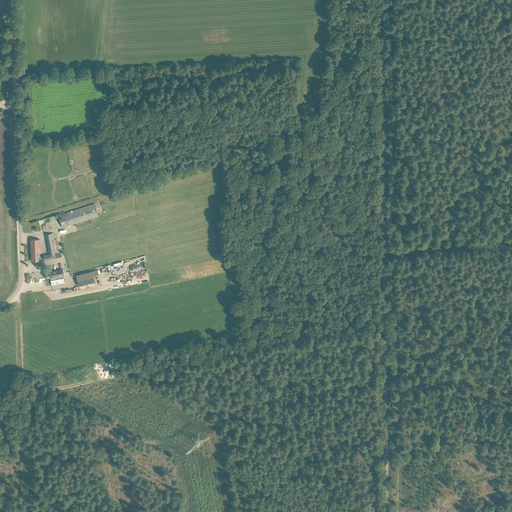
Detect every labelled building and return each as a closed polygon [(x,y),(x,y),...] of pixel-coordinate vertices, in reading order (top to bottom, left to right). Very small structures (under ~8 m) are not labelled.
[(62,227),(77,223),(78,224),(84,222),(83,221),(99,216),(95,203),(58,215),(62,227)] [(53,233),(50,233),(45,234),(49,254),(43,255),(44,260),(52,258),(62,256),(61,251),(59,252),(57,239),(54,239),(53,233)] [(39,239),(31,239),(31,252),(32,252),(39,252),(40,252),(39,239)] [(46,272),(46,271),(45,271),(46,278),(56,276),(57,279),(51,280),(52,285),(64,283),(64,278),(63,275),(62,269),(46,272)] [(97,269),(76,275),(79,286),(96,282),(94,275),(99,274),(97,269)]
